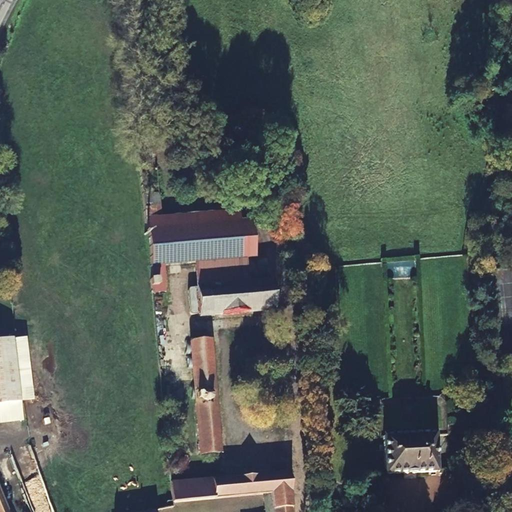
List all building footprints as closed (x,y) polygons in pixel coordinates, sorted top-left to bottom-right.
[(144,219),(161,218),(155,169),(139,171),(144,219)] [(239,218),(239,213),(239,211),(161,218),(144,219),(145,232),(148,232),(151,268),(163,267),(194,264),(243,259),(240,223),(239,218)] [(252,222),(240,223),(243,259),(255,258),(252,222)] [(0,256),(8,253),(7,238),(0,241),(0,256)] [(479,264),(488,264),(496,263),(495,254),(478,255),(479,264)] [(196,289),(245,284),(243,259),(194,264),(196,289)] [(157,280),(164,280),(163,267),(151,268),(152,280),(157,280)] [(190,317),(275,310),(273,282),(245,284),(196,289),(188,289),(190,317)] [(165,286),(158,287),(150,288),(151,295),(165,294),(165,286)] [(164,304),(165,294),(151,295),(152,305),(164,304)] [(188,343),(191,343),(205,342),(204,333),(187,335),(188,343)] [(12,341),(0,341),(0,403),(19,401),(12,341)] [(194,381),(198,419),(201,456),(219,454),(209,342),(205,342),(191,343),(194,381)] [(164,422),(198,419),(194,381),(160,384),(164,422)] [(384,474),(435,472),(435,462),(434,432),(383,435),(384,452),(373,453),(374,468),(377,468),(379,473),(384,474)] [(435,462),(435,472),(435,476),(458,474),(457,468),(439,470),(439,462),(435,462)] [(511,479),(511,470),(501,469),(500,478),(511,479)] [(274,476),(212,482),(213,500),(215,499),(263,495),(271,494),(273,511),(291,511),(289,473),(274,473),(274,476)] [(213,500),(212,482),(170,486),(171,504),(213,500)] [(265,511),(273,511),(271,494),(263,495),(265,511)] [(27,511),(50,511),(48,496),(26,501),(27,511)] [(152,511),(217,511),(215,499),(213,500),(171,504),(172,507),(152,511)]
